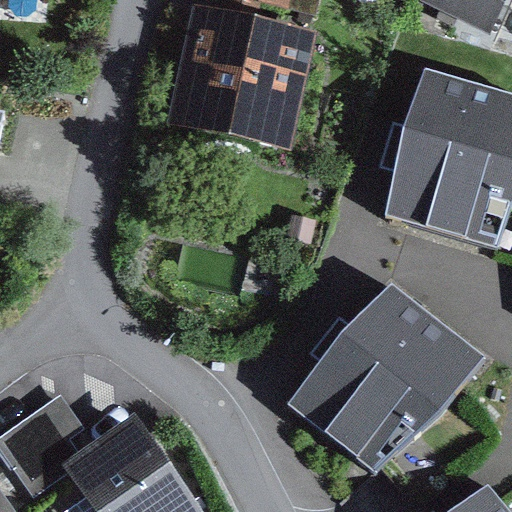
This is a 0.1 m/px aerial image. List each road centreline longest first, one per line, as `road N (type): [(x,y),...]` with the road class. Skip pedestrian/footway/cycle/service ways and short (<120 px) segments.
road 1 (residential): [(134,0),(78,255),(79,300)]
road 2 (residential): [(79,300),(217,424),(271,511)]
